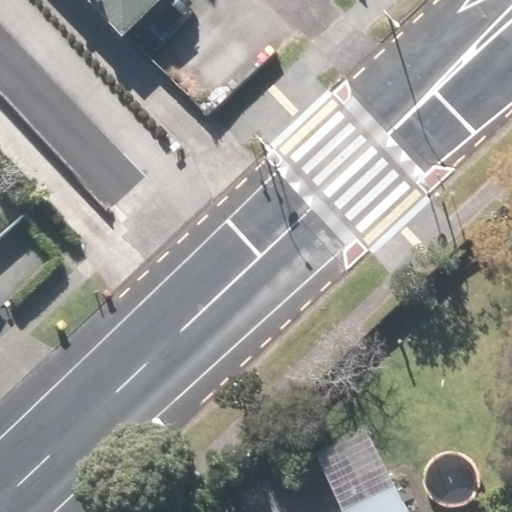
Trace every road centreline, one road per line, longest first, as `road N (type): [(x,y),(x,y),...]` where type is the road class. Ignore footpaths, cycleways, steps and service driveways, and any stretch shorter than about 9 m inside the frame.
road 1 (tertiary): [(0,502),(511,19)]
road 2 (unknown): [(2,0),(242,272)]
